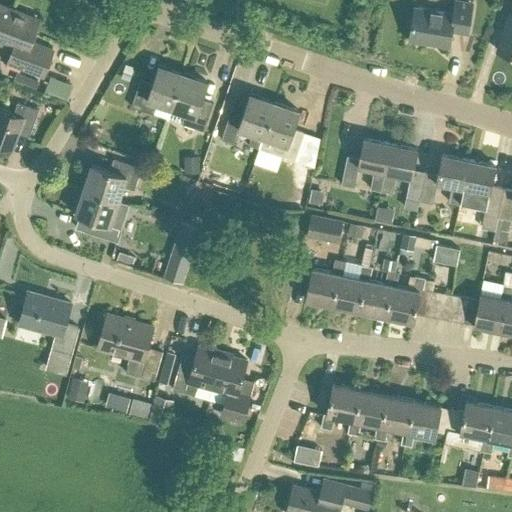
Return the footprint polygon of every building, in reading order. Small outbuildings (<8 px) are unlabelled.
[(469,32),(474,3),(456,0),(454,12),(416,6),(410,38),(450,45),(453,29),(469,32)] [(44,75),(54,49),(31,41),(40,17),(0,2),(0,39),(15,45),(8,62),(44,75)] [(511,53),(511,5),(498,48),(511,53)] [(124,64),(121,74),(129,77),(132,67),(124,64)] [(142,77),(133,105),(169,116),(184,72),(159,64),(153,81),(142,77)] [(43,91),(47,81),(20,71),(16,81),(43,91)] [(184,72),(169,116),(206,128),(215,100),(202,97),(208,80),(184,72)] [(264,134),(275,100),(251,92),(247,103),(236,99),(223,137),(234,141),(240,126),(253,131),(249,143),(260,146),(264,134)] [(264,134),(260,146),(274,151),(293,158),(304,130),(294,127),(300,109),(275,100),(264,134)] [(0,143),(12,148),(18,132),(30,136),(40,108),(19,101),(15,112),(0,106),(0,143)] [(89,121),(89,137),(99,137),(99,121),(89,121)] [(384,170),(390,141),(363,136),(358,158),(347,156),(341,183),(355,186),(360,165),(374,168),(370,186),(380,188),(384,170)] [(405,196),(419,199),(425,172),(411,169),(416,147),(390,141),(384,170),(410,176),(405,196)] [(460,202),(463,186),(469,158),(442,152),(438,174),(425,172),(419,199),(433,202),(437,180),(452,183),(449,199),(460,202)] [(199,153),(184,154),(184,170),(199,170),(199,153)] [(302,153),(299,160),(314,165),(315,157),(302,153)] [(85,188),(121,199),(125,185),(136,188),(143,166),(115,157),(112,169),(93,163),(85,188)] [(492,240),(504,187),(491,185),(495,163),(469,158),(463,186),(489,191),(481,229),(476,228),(475,237),(492,240)] [(204,180),(200,196),(208,198),(212,182),(204,180)] [(511,188),(504,187),(492,240),(507,243),(511,217),(511,188)] [(78,210),(77,213),(78,213),(82,214),(83,215),(82,219),(83,219),(80,228),(91,231),(120,240),(120,238),(124,228),(124,227),(118,225),(113,224),(115,217),(117,210),(123,211),(128,213),(132,203),(121,199),(85,188),(78,210)] [(338,242),(343,221),(312,215),(307,235),(338,242)] [(351,221),(348,233),(361,235),(364,224),(351,221)] [(182,222),(166,274),(181,279),(198,227),(182,222)] [(383,243),(374,242),(371,261),(382,263),(384,245),(401,247),(403,229),(385,227),(383,243)] [(456,262),(459,246),(436,241),(432,258),(456,262)] [(369,264),(372,247),(365,245),(362,262),(369,264)] [(511,272),(511,251),(503,250),(501,271),(511,272)] [(384,256),(382,267),(389,269),(396,270),(398,259),(384,256)] [(340,272),(343,273),(346,260),(336,258),(333,271),(313,267),(306,298),(334,304),(340,272)] [(367,277),(370,278),(373,265),(362,263),(360,276),(343,273),(340,272),(334,304),(360,309),(367,277)] [(360,309),(387,315),(393,283),(396,284),(399,271),(396,270),(389,269),(386,281),(370,278),(367,277),(360,309)] [(424,286),(426,278),(426,276),(416,274),(413,287),(396,284),(393,283),(387,315),(414,320),(416,310),(421,285),(424,286)] [(481,291),(480,297),(475,323),(511,330),(511,284),(504,283),(502,296),(481,291)] [(433,288),(424,286),(421,285),(416,310),(428,313),(433,288)] [(439,315),(445,290),(433,288),(428,313),(439,315)] [(73,352),(80,325),(67,322),(72,301),(29,289),(20,322),(57,332),(53,346),(73,352)] [(451,318),(456,293),(445,290),(439,315),(451,318)] [(463,320),(468,295),(456,293),(451,318),(463,320)] [(475,323),(480,297),(468,295),(463,320),(475,323)] [(155,378),(163,349),(149,345),(154,324),(108,311),(99,346),(130,355),(126,370),(155,378)] [(214,386),(224,351),(198,344),(194,362),(181,359),(174,387),(196,394),(199,382),(214,386)] [(224,351),(214,386),(228,390),(224,401),(230,403),(226,415),(244,420),(256,379),(244,376),(249,358),(224,351)] [(67,396),(84,400),(89,381),(73,376),(67,396)] [(354,418),(361,387),(334,381),(327,412),(324,412),(321,425),(332,427),(335,414),(351,417),(354,418)] [(381,424),(387,392),(361,387),(354,418),(351,417),(348,430),(358,433),(361,420),(378,423),(381,424)] [(407,429),(414,398),(387,392),(381,424),(378,423),(375,436),(385,438),(388,425),(405,429),(407,429)] [(436,429),(441,405),(441,403),(414,398),(407,429),(405,429),(402,442),(412,444),(415,431),(434,435),(436,429)] [(488,437),(494,405),(466,399),(464,409),(459,434),(447,431),(446,431),(443,448),(454,450),(455,443),(466,445),(468,433),(484,436),(488,437)] [(159,401),(155,419),(166,421),(170,404),(159,401)] [(447,431),(453,407),(441,405),(436,429),(446,431),(447,431)] [(511,441),(511,408),(494,405),(488,437),(484,436),(482,449),(492,451),(495,438),(511,441)] [(459,434),(464,409),(453,407),(447,431),(459,434)] [(298,445),(295,458),(304,460),(307,447),(298,445)] [(488,486),(505,489),(507,476),(489,474),(488,486)] [(370,505),(374,489),(333,478),(330,491),(293,481),(285,511),(287,511),(338,511),(342,498),(370,505)]
